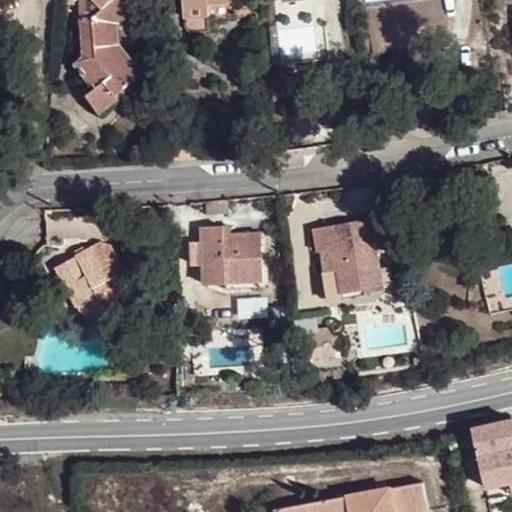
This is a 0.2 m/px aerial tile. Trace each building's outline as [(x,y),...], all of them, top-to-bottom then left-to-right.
[(95,0),(104,10),(95,17),(95,51),(82,59),(77,64),(96,90),(89,97),(102,114),(120,98),(119,95),(146,73),(124,46),(122,25),(139,8),(131,0),(95,0)] [(211,3),(238,2),(237,0),(185,0),(187,19),(212,16),(211,3)] [(95,51),(95,17),(79,17),(82,59),(95,51)] [(178,156),(205,154),(204,124),(175,126),(178,156)] [(151,213),(126,214),(127,235),(152,234),(151,213)] [(385,288),(378,252),(389,250),(384,224),(383,216),(372,218),(323,227),(326,249),(321,250),(324,271),(329,295),(367,288),(367,291),(385,288)] [(202,242),(203,257),(203,284),(226,284),(226,291),(271,288),(270,269),(263,269),(261,231),(232,233),(231,225),(202,226),(202,242)] [(88,298),(96,314),(136,293),(118,256),(110,238),(56,264),(76,304),(88,298)] [(192,257),(203,257),(202,242),(191,242),(192,257)] [(83,320),(96,314),(88,298),(76,304),(83,320)] [(392,358),(405,356),(402,340),(389,342),(392,358)] [(511,484),(511,483),(511,421),(473,431),(487,490),(511,484)] [(429,511),(424,485),(304,509),(304,511),(429,511)]
